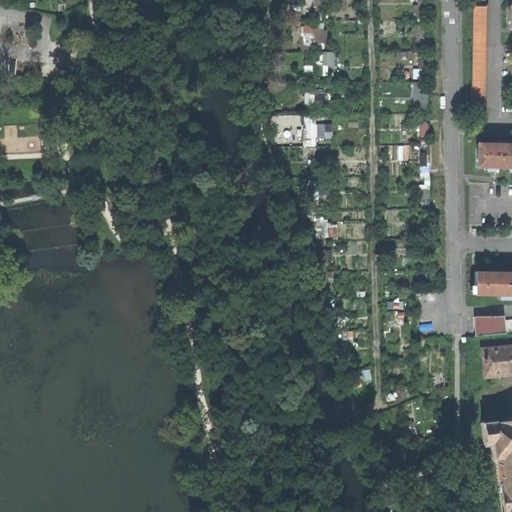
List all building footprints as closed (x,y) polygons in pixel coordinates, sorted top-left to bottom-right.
[(415,0),(416,8),(423,8),(423,0),(415,0)] [(471,107),(485,108),(487,5),(472,5),(471,107)] [(417,42),(426,42),(425,22),(416,22),(417,42)] [(313,29),(313,36),(313,42),(322,42),(322,30),(313,29)] [(299,50),(313,50),(313,42),(313,36),(299,36),(299,50)] [(318,51),(318,65),(335,65),(335,51),(318,51)] [(298,70),(311,70),(311,58),(298,58),(298,70)] [(297,98),(311,98),(311,84),(297,84),(297,98)] [(302,144),(313,144),(313,122),(315,122),(314,116),(302,115),(301,121),(300,121),(299,140),(302,141),(302,144)] [(417,136),(426,136),(426,122),(418,122),(417,136)] [(477,166),(511,166),(511,144),(505,144),(505,143),(500,143),(497,143),(497,144),(477,144),(477,166)] [(327,156),(316,156),(316,165),(327,165),(327,156)] [(418,197),(426,197),(426,192),(427,192),(427,177),(423,177),(423,184),(418,184),(418,197)] [(420,231),(428,231),(428,214),(420,214),(420,231)] [(418,260),(426,260),(426,251),(428,251),(428,247),(418,246),(418,250),(414,250),(414,257),(418,257),(418,260)] [(475,294),(511,294),(511,275),(476,275),(475,294)] [(418,292),(428,292),(428,279),(418,278),(418,292)] [(415,318),(430,318),(430,310),(415,310),(415,318)] [(511,332),(511,319),(498,320),(500,334),(511,332)] [(419,354),(428,353),(428,342),(419,342),(419,354)] [(484,377),(511,374),(511,344),(482,348),(484,377)] [(355,359),(369,358),(367,345),(353,346),(355,359)] [(511,511),(511,416),(509,417),(509,419),(481,422),(484,444),(491,444),(492,458),(496,458),(502,511),(511,511)]
